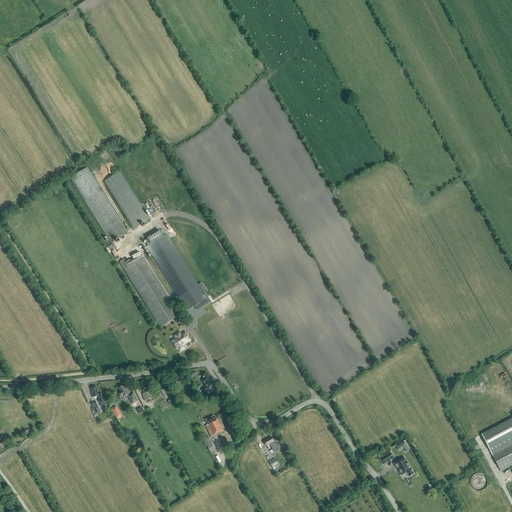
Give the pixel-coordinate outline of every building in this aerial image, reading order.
[(111,244),(128,234),(86,169),(70,179),(111,244)] [(119,172),(103,182),(134,230),(141,225),(144,224),(144,223),(146,225),(148,224),(147,222),(150,220),(119,172)] [(151,244),(147,246),(187,311),(199,303),(202,307),(206,305),(210,302),(205,293),(204,294),(203,294),(166,235),(163,236),(160,231),(148,239),(151,244)] [(113,256),(120,254),(117,246),(110,249),(113,256)] [(160,327),(179,316),(142,256),(127,265),(124,260),(120,262),(160,327)] [(182,345),(189,340),(185,333),(180,336),(179,333),(175,336),(176,339),(177,339),(173,342),(172,341),(177,348),(180,351),(184,348),(182,345)] [(207,373),(202,376),(204,379),(202,381),(206,387),(201,390),(206,397),(213,392),(211,389),(210,390),(208,388),(215,384),(209,376),(207,373)] [(144,393),(142,394),(144,400),(152,398),(149,391),(147,392),(147,390),(148,389),(147,386),(146,387),(144,381),(140,382),(141,385),(140,385),(142,391),(143,391),(144,393)] [(120,398),(123,397),(125,396),(126,398),(128,397),(132,405),(138,401),(133,393),(130,395),(126,387),(125,388),(123,386),(118,389),(120,392),(117,394),(120,398)] [(99,403),(100,402),(101,406),(106,405),(105,400),(103,401),(102,394),(99,394),(98,392),(97,387),(91,388),(92,393),(91,393),(92,398),(97,396),(99,403)] [(166,399),(170,396),(165,388),(160,391),(166,399)] [(100,411),(96,402),(91,404),(93,408),(94,410),(95,413),(100,411)] [(116,406),(111,409),(114,414),(119,411),(116,406)] [(213,416),(205,420),(208,425),(205,427),(207,429),(211,437),(223,431),(219,423),(218,424),(213,416)] [(501,472),(511,465),(511,419),(482,435),(501,472)] [(211,454),(216,451),(209,437),(203,441),(206,446),(207,445),(211,454)] [(271,437),(263,442),(266,446),(269,444),(274,452),(280,449),(275,441),(274,442),(271,437)] [(404,442),(396,447),(399,451),(403,448),(407,446),(404,442)] [(383,464),(394,458),(391,452),(380,459),(383,464)] [(394,463),(401,475),(406,472),(409,477),(414,474),(411,469),(412,469),(404,457),(394,463)] [(488,484),(488,482),(488,481),(488,479),(487,478),(486,477),(485,475),(483,475),(482,474),(480,474),(478,474),(477,474),(476,475),(474,476),(473,477),(472,479),(472,481),(472,482),(472,484),(472,485),(473,487),(474,488),(475,489),(477,490),(479,491),(480,491),(481,491),(483,490),(485,489),(486,488),(487,487),(488,485),(488,484)]
